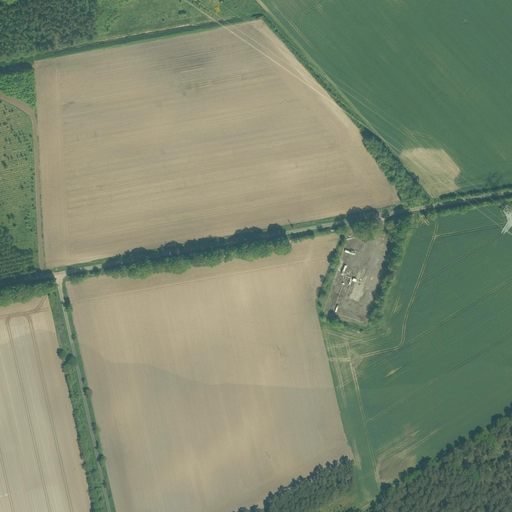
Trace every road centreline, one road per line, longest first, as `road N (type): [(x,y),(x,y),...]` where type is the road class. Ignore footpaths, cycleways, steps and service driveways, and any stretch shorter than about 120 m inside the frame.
road 1 (unclassified): [(511,192),(56,275)]
road 2 (unclassified): [(56,275),(108,511)]
road 3 (track): [(43,278),(34,122),(0,92)]
road 4 (track): [(357,511),(511,416)]
